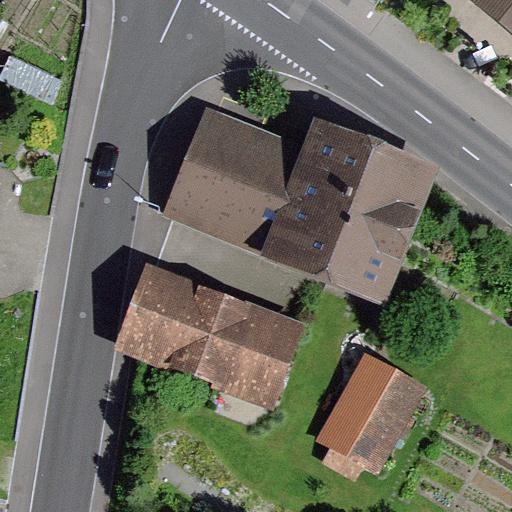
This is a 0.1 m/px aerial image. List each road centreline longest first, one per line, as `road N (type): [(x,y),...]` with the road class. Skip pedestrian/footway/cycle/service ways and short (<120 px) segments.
road 1 (unclassified): [(57,511),(121,152),(170,0)]
road 2 (primary): [(511,181),(268,2)]
